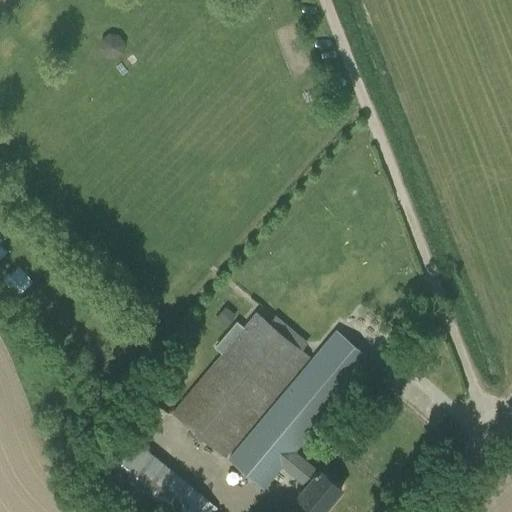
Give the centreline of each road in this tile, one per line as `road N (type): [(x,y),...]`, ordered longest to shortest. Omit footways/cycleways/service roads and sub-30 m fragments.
road 1 (track): [(490,435),(327,0)]
road 2 (tertiary): [(423,511),(511,410)]
